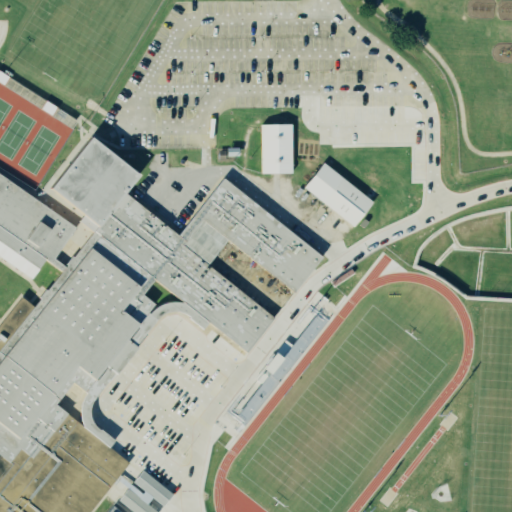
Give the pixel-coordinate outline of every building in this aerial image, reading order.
[(261,124),(291,124),(292,173),(282,173),(261,173),(261,124)] [(0,511),(0,323),(21,297),(35,307),(62,272),(45,260),(31,280),(0,258),(0,174),(75,227),(55,258),(66,267),(93,231),(79,221),(83,215),(50,187),(91,137),(139,176),(125,193),(177,235),(181,230),(215,188),(223,178),(322,257),(294,293),(227,240),(208,264),(274,317),(246,352),(209,322),(183,301),(154,279),(142,293),(153,303),(147,311),(85,391),(73,382),(55,404),(82,426),(109,447),(128,463),(89,511),(0,511)] [(324,163),(373,202),(353,227),(304,188),(324,163)] [(332,282),(351,269),(354,274),(335,287),(332,282)] [(171,496),(141,473),(129,487),(139,495),(127,510),(129,511),(153,511),(146,506),(150,500),(161,509),(171,496)]
